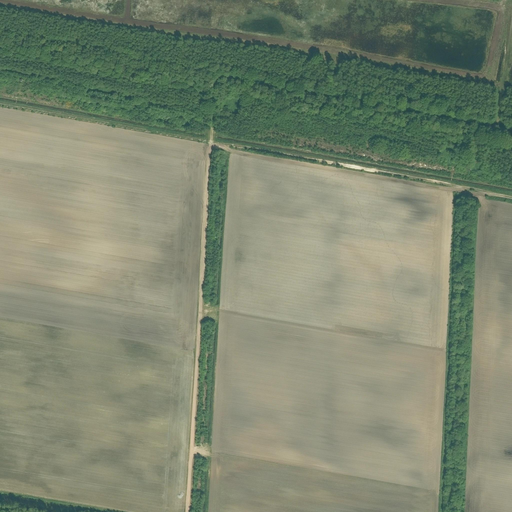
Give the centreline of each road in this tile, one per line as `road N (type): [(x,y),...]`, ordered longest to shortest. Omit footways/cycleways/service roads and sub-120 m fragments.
road 1 (track): [(188,511),(215,73)]
road 2 (track): [(511,127),(215,73)]
